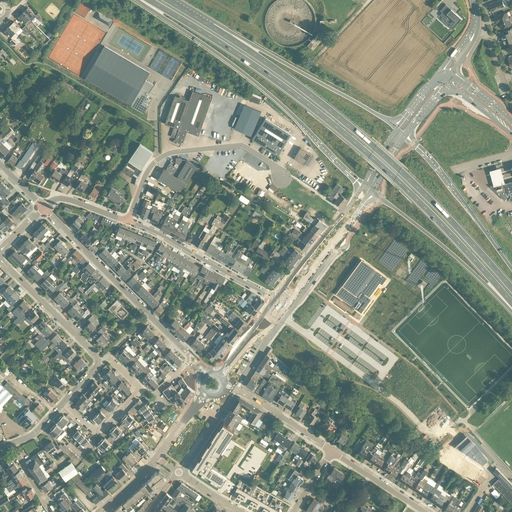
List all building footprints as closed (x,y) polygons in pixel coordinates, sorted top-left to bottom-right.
[(492,13),(505,8),(501,0),(500,0),(489,4),(492,13)] [(461,20),(445,5),(438,11),(441,14),(439,16),(445,21),(448,18),(452,21),(446,26),(448,28),(450,30),(458,22),(459,23),(461,20)] [(31,21),(36,16),(35,15),(34,14),(28,7),(22,13),(29,19),(31,21)] [(112,20),(98,12),(95,18),(109,26),(112,20)] [(24,24),(29,19),(22,13),(18,17),(24,24)] [(36,16),(41,22),(43,20),(44,20),(38,13),(35,15),(36,16)] [(511,25),(506,13),(497,16),(494,18),(496,23),(499,22),(502,29),(511,25)] [(9,27),(15,33),(20,28),(14,21),(9,27)] [(30,34),(32,31),(25,25),(23,27),(30,34)] [(11,38),(12,39),(13,40),(18,36),(16,34),(15,33),(9,27),(4,31),(11,38)] [(28,36),(30,34),(23,27),(21,30),(27,36),(28,36)] [(511,32),(511,29),(511,28),(505,31),(506,34),(500,36),(502,41),(503,40),(504,44),(509,43),(509,44),(511,42),(511,32)] [(321,31),(307,46),(311,48),(324,34),(321,31)] [(148,93),(153,85),(145,81),(150,73),(104,46),(85,79),(130,106),(143,114),(148,106),(143,102),(147,95),(145,94),(147,92),(148,93)] [(2,49),(0,50),(0,51),(6,58),(8,56),(9,55),(2,49)] [(150,67),(159,71),(168,54),(160,49),(150,67)] [(174,127),(170,137),(175,139),(174,142),(179,143),(180,142),(183,143),(187,132),(198,136),(211,98),(192,91),(188,100),(174,95),(164,124),(174,127)] [(248,99),(259,104),(262,96),(251,92),(248,99)] [(251,136),(261,112),(244,105),(234,129),(251,136)] [(268,116),(289,129),(293,123),(271,110),(268,116)] [(277,156),(291,134),(265,118),(252,140),(277,156)] [(0,145),(3,143),(4,144),(6,141),(5,141),(14,132),(9,126),(0,134),(0,135),(1,136),(0,136),(0,145)] [(6,141),(4,144),(3,143),(0,145),(0,156),(2,158),(10,150),(9,149),(12,147),(6,141)] [(137,178),(142,169),(141,168),(152,152),(139,144),(121,171),(131,177),(132,175),(137,178)] [(115,154),(119,149),(113,145),(110,150),(115,154)] [(304,165),(310,155),(310,154),(300,148),(294,158),(304,165)] [(13,164),(20,155),(18,153),(15,150),(12,154),(8,160),(13,164)] [(52,158),(49,155),(47,157),(44,154),(43,155),(41,158),(39,161),(37,164),(35,168),(39,170),(34,179),(39,183),(44,176),(42,175),(44,171),(41,169),(45,164),(47,165),(52,158)] [(167,168),(166,170),(186,182),(187,183),(197,166),(192,163),(187,160),(186,161),(184,160),(182,160),(179,161),(176,161),(173,161),(172,162),(171,162),(171,161),(171,162),(167,168)] [(37,164),(36,163),(34,161),(30,167),(34,169),(29,177),(30,177),(34,179),(39,170),(35,168),(37,164)] [(80,163),(78,163),(76,161),(70,169),(74,172),(75,173),(79,167),(78,167),(80,163)] [(323,179),(328,172),(318,164),(313,171),(323,179)] [(511,181),(505,184),(505,183),(494,185),(490,187),(505,201),(508,197),(509,198),(508,199),(511,202),(511,166),(511,167),(511,181)] [(64,171),(61,169),(59,172),(55,170),(50,177),(57,182),(61,176),(64,178),(69,172),(65,169),(64,171)] [(71,177),(74,172),(70,169),(62,182),(67,185),(68,185),(72,178),(71,177)] [(179,192),(186,182),(166,170),(164,169),(157,179),(179,192)] [(95,198),(99,191),(101,188),(98,186),(99,185),(99,184),(107,174),(104,172),(101,177),(89,194),(95,198)] [(82,192),(87,184),(89,181),(81,175),(76,182),(79,184),(76,188),(82,192)] [(338,195),(343,188),(337,183),(332,190),(327,197),(334,202),(341,208),(347,199),(340,194),(337,199),(333,196),(336,193),(338,195)] [(4,204),(8,200),(5,197),(10,191),(6,187),(0,192),(0,196),(2,199),(0,201),(0,204),(2,206),(4,204)] [(112,203),(118,206),(123,198),(119,196),(120,194),(111,188),(106,196),(113,201),(112,203)] [(255,192),(261,197),(264,192),(258,188),(255,192)] [(265,202),(258,198),(255,202),(262,207),(265,202)] [(16,206),(22,213),(27,208),(22,203),(21,204),(19,202),(17,204),(14,201),(12,200),(11,201),(15,205),(16,206)] [(150,209),(147,208),(149,202),(144,200),(141,208),(140,207),(138,211),(139,212),(139,213),(141,213),(139,216),(146,219),(150,209)] [(2,206),(2,207),(4,209),(8,213),(10,211),(10,210),(6,207),(6,206),(4,204),(2,206)] [(15,205),(10,210),(10,211),(12,212),(18,218),(22,213),(16,206),(15,205)] [(157,223),(158,222),(157,222),(161,212),(156,210),(157,208),(153,206),(150,213),(153,214),(150,220),(155,222),(155,223),(157,223)] [(306,212),(303,217),(306,219),(314,225),(317,221),(308,215),(309,214),(306,212)] [(171,235),(176,227),(174,226),(180,216),(175,213),(172,218),(165,231),(171,235)] [(225,215),(221,222),(225,224),(229,217),(226,214),(225,215)] [(165,231),(172,218),(167,215),(164,220),(160,228),(165,231)] [(1,220),(9,227),(13,222),(8,216),(3,221),(2,219),(1,220)] [(76,230),(83,222),(79,217),(71,225),(76,230)] [(214,232),(221,222),(216,218),(215,218),(212,224),(213,225),(208,233),(203,230),(195,244),(200,247),(201,245),(202,246),(208,235),(212,236),(214,232)] [(177,238),(187,222),(182,219),(177,228),(176,227),(171,235),(177,238)] [(322,230),(314,225),(306,219),(305,221),(307,222),(307,223),(310,225),(308,228),(318,235),(322,230)] [(317,221),(314,225),(322,230),(322,229),(323,229),(326,225),(319,219),(317,221)] [(0,227),(4,231),(9,227),(1,220),(0,220),(0,227)] [(187,222),(177,238),(183,241),(190,229),(187,227),(190,223),(189,223),(190,222),(188,220),(187,222)] [(38,229),(45,236),(50,231),(48,229),(43,224),(38,229)] [(314,240),(318,235),(308,228),(303,225),(300,229),(307,233),(306,234),(314,240)] [(116,235),(120,236),(122,237),(125,230),(119,227),(116,235)] [(314,240),(306,234),(304,237),(301,235),(302,232),(295,228),(291,234),(289,232),(289,233),(309,246),(310,245),(314,240)] [(41,241),(45,236),(38,229),(33,233),(39,239),(41,241)] [(128,240),(131,232),(125,230),(122,237),(128,240)] [(128,240),(134,242),(135,242),(138,235),(131,232),(128,240)] [(305,251),(309,246),(289,233),(287,236),(299,243),(298,245),(304,250),(304,251),(305,251)] [(95,238),(95,237),(92,234),(88,238),(84,234),(80,239),(87,245),(95,238)] [(104,244),(108,239),(109,237),(104,235),(100,242),(104,244)] [(140,245),(143,237),(138,235),(135,242),(133,246),(132,250),(134,251),(137,243),(140,245)] [(276,241),(266,235),(264,238),(262,240),(257,237),(257,238),(257,237),(250,248),(251,249),(250,251),(252,252),(253,251),(255,252),(267,260),(270,255),(272,256),(277,248),(273,245),(276,241)] [(211,254),(219,240),(220,239),(218,238),(217,238),(215,236),(210,244),(206,251),(211,254)] [(95,238),(87,245),(94,252),(98,248),(94,244),(99,240),(95,237),(95,238)] [(145,250),(146,247),(149,239),(143,237),(140,245),(139,248),(145,250)] [(377,237),(374,242),(379,245),(382,240),(377,237)] [(36,247),(37,248),(40,246),(34,240),(32,242),(28,238),(23,243),(31,250),(31,251),(36,247)] [(149,239),(146,247),(152,249),(156,242),(149,239)] [(216,257),(221,250),(218,248),(222,242),(219,240),(211,254),(216,257)] [(56,249),(59,251),(64,245),(60,241),(54,246),(53,248),(55,250),(56,249)] [(372,256),(379,246),(373,242),(366,253),(372,256)] [(26,255),(31,250),(23,243),(18,248),(24,253),(22,255),(21,254),(20,254),(28,261),(30,264),(31,263),(33,261),(26,255)] [(160,244),(157,251),(163,254),(166,248),(160,244)] [(57,253),(63,259),(61,261),(63,263),(67,259),(64,256),(69,250),(64,245),(59,251),(57,253)] [(227,263),(231,256),(233,253),(230,251),(232,248),(230,246),(228,250),(226,253),(222,260),(227,263)] [(108,262),(114,257),(112,255),(117,249),(115,247),(112,250),(110,252),(104,258),(108,262)] [(104,258),(110,252),(105,248),(100,254),(104,258)] [(168,258),(172,251),(166,248),(163,254),(160,258),(158,262),(161,263),(163,259),(162,259),(164,256),(168,258)] [(292,253),(298,257),(299,258),(302,255),(295,249),(292,253)] [(77,263),(83,257),(76,250),(67,259),(63,263),(65,266),(69,263),(70,264),(72,262),(71,261),(73,259),(77,263)] [(216,257),(222,260),(226,253),(221,250),(216,257)] [(22,263),(24,265),(28,261),(20,254),(19,255),(15,251),(10,256),(19,266),(22,263)] [(168,258),(171,260),(169,263),(171,264),(172,265),(173,261),(177,254),(172,251),(168,258)] [(232,266),(240,253),(240,252),(238,251),(234,258),(231,256),(227,263),(232,266)] [(118,261),(124,255),(125,254),(123,252),(119,256),(116,259),(114,257),(108,262),(112,267),(118,261)] [(378,257),(383,261),(388,255),(383,252),(378,257)] [(38,270),(40,269),(35,264),(43,255),(41,253),(33,261),(31,263),(33,265),(27,271),(32,276),(38,270)] [(237,269),(243,259),(241,258),(243,254),(240,253),(232,266),(237,269)] [(295,261),(298,257),(292,253),(289,256),(295,261)] [(177,254),(173,261),(172,265),(174,266),(176,268),(177,268),(183,257),(177,254)] [(117,271),(123,266),(120,263),(122,260),(123,260),(126,257),(124,255),(118,261),(112,267),(117,271)] [(293,264),(295,261),(289,256),(286,259),(293,264)] [(83,257),(77,263),(78,263),(76,265),(76,266),(72,270),(76,274),(88,262),(83,257)] [(181,275),(189,261),(183,257),(177,268),(176,268),(180,270),(178,273),(177,276),(179,278),(181,275)] [(249,262),(251,259),(248,257),(246,261),(243,259),(237,269),(243,272),(247,265),(249,262)] [(293,264),(286,259),(284,263),(291,269),(294,265),(293,264)] [(386,277),(360,259),(335,294),(335,293),(358,310),(361,306),(364,308),(371,298),(369,296),(379,282),(382,284),(386,277)] [(133,264),(132,264),(136,267),(137,268),(140,264),(141,264),(141,263),(140,262),(137,260),(135,262),(133,264)] [(188,274),(194,264),(189,261),(181,275),(183,276),(185,272),(188,274)] [(130,267),(132,264),(133,264),(130,262),(124,267),(123,266),(117,271),(121,275),(130,267)] [(89,276),(96,269),(89,263),(83,269),(86,273),(83,273),(81,275),(82,277),(80,279),(84,283),(87,280),(89,276)] [(194,281),(195,279),(197,277),(195,276),(195,274),(196,275),(200,267),(194,264),(188,274),(191,276),(189,280),(193,282),(194,281)] [(248,275),(252,268),(247,265),(243,272),(248,275)] [(204,277),(209,269),(203,266),(199,274),(196,278),(199,279),(202,281),(204,277)] [(130,267),(121,275),(125,279),(131,274),(129,272),(132,269),(130,267)] [(273,270),(279,275),(280,276),(283,272),(276,267),(273,270)] [(88,281),(92,285),(95,281),(102,275),(96,269),(89,276),(91,277),(88,281)] [(207,285),(214,272),(209,269),(204,277),(202,281),(201,283),(199,285),(202,287),(204,283),(207,285)] [(37,280),(42,275),(38,270),(32,276),(37,280)] [(276,279),(279,275),(273,270),(270,274),(276,279)] [(132,286),(144,274),(145,272),(143,271),(138,275),(136,273),(128,282),(132,286)] [(46,289),(51,284),(51,283),(54,281),(49,276),(51,275),(49,272),(45,276),(47,278),(46,279),(41,284),(46,289)] [(212,288),(220,275),(214,272),(207,285),(210,286),(210,287),(207,292),(209,293),(212,288)] [(136,290),(145,282),(142,280),(146,276),(144,274),(132,286),(136,290)] [(274,282),(276,279),(270,274),(267,277),(274,282)] [(220,275),(212,288),(216,290),(218,285),(221,286),(222,283),(225,278),(220,275)] [(92,285),(86,291),(85,291),(85,292),(86,294),(87,295),(95,286),(100,291),(101,292),(104,289),(103,289),(109,282),(102,276),(96,282),(95,281),(92,285)] [(274,282),(267,277),(265,281),(272,286),(274,283),(274,282)] [(67,281),(65,283),(62,286),(58,290),(60,292),(62,290),(69,283),(67,281)] [(149,287),(152,284),(150,281),(147,284),(145,282),(136,290),(141,295),(146,289),(149,287)] [(51,284),(46,289),(50,294),(56,288),(51,284)] [(8,298),(14,292),(9,286),(2,293),(0,290),(0,294),(1,294),(6,299),(8,298)] [(145,299),(151,293),(146,289),(141,295),(145,299)] [(155,298),(160,292),(158,290),(153,295),(151,293),(145,299),(149,303),(155,298)] [(249,291),(244,299),(258,310),(264,302),(264,300),(249,291)] [(14,292),(8,298),(13,303),(19,297),(14,292)] [(59,302),(64,297),(60,292),(54,298),(59,302)] [(80,294),(78,292),(72,299),(69,301),(71,303),(76,298),(80,294)] [(155,298),(149,303),(153,308),(159,302),(157,299),(162,294),(160,292),(155,298)] [(64,297),(59,302),(64,307),(69,302),(69,301),(72,299),(67,294),(64,297)] [(78,299),(76,298),(71,303),(69,305),(71,307),(76,303),(76,302),(78,301),(77,301),(78,299)] [(254,315),(258,310),(244,299),(243,299),(247,302),(245,305),(240,301),(238,304),(245,309),(249,312),(254,315)] [(122,319),(125,316),(128,313),(119,304),(120,303),(117,300),(109,310),(112,313),(113,312),(122,319)] [(22,313),(29,306),(23,301),(17,307),(12,312),(18,317),(22,313)] [(165,305),(162,302),(153,310),(158,315),(164,310),(169,305),(167,303),(165,305)] [(78,306),(76,303),(71,307),(68,311),(73,316),(78,310),(76,308),(78,306)] [(213,310),(213,309),(208,306),(206,308),(205,310),(210,314),(213,310)] [(78,310),(73,316),(77,320),(82,316),(84,318),(90,312),(87,309),(84,312),(80,308),(78,310)] [(242,315),(235,309),(233,312),(240,317),(242,315)] [(172,329),(184,318),(176,310),(171,316),(174,319),(168,325),(172,329)] [(31,324),(39,316),(34,311),(25,319),(31,324)] [(247,324),(233,312),(230,315),(234,317),(234,318),(237,320),(238,320),(235,325),(242,331),(247,324)] [(96,326),(97,325),(99,323),(92,316),(83,326),(90,333),(96,326)] [(230,331),(237,336),(238,335),(240,332),(241,332),(222,317),(220,319),(230,327),(231,329),(230,331)] [(189,321),(190,319),(189,318),(186,320),(184,318),(172,329),(176,333),(189,321)] [(189,321),(176,333),(183,340),(188,336),(190,338),(199,329),(196,326),(190,334),(185,330),(191,325),(188,322),(191,320),(190,319),(189,321)] [(37,336),(48,325),(43,320),(37,326),(38,327),(35,330),(39,334),(37,336)] [(213,323),(211,326),(212,327),(217,331),(220,334),(230,341),(232,343),(237,336),(230,331),(229,332),(219,325),(218,327),(213,323)] [(39,348),(46,340),(43,337),(46,335),(47,336),(53,330),(48,325),(37,336),(40,339),(34,344),(39,348)] [(106,335),(103,332),(106,329),(103,326),(97,332),(100,335),(96,339),(99,342),(98,343),(100,345),(101,344),(102,345),(110,337),(107,334),(106,335)] [(145,336),(151,330),(147,326),(139,334),(142,338),(145,336)] [(148,344),(154,338),(152,336),(155,334),(151,330),(145,336),(148,339),(146,342),(148,344)] [(53,348),(62,339),(57,334),(51,340),(54,342),(49,347),(51,349),(53,348)] [(226,346),(230,341),(220,334),(217,338),(220,340),(226,346)] [(157,348),(163,341),(159,338),(156,340),(154,338),(148,344),(150,347),(151,346),(155,350),(157,348)] [(195,348),(200,341),(196,338),(191,344),(195,348)] [(46,340),(39,348),(42,351),(49,344),(48,343),(50,341),(48,339),(46,340)] [(58,353),(54,357),(56,359),(58,357),(63,352),(61,351),(67,344),(62,339),(53,348),(58,353)] [(223,350),(226,346),(220,340),(216,345),(223,350)] [(162,354),(166,350),(164,348),(166,345),(163,341),(157,348),(155,350),(158,353),(158,354),(160,356),(162,354)] [(200,341),(195,348),(199,351),(205,345),(200,341)] [(220,354),(223,350),(216,345),(213,349),(220,354)] [(63,352),(58,357),(60,359),(61,360),(63,358),(64,360),(68,363),(72,360),(72,359),(71,358),(76,353),(71,348),(65,355),(63,352)] [(121,359),(127,353),(129,352),(125,348),(121,352),(120,351),(119,350),(118,351),(115,354),(117,356),(118,356),(121,359)] [(168,359),(174,353),(171,349),(168,352),(166,350),(162,354),(160,356),(161,358),(162,358),(164,355),(168,359)] [(216,358),(220,354),(213,349),(210,353),(215,357),(216,358)] [(210,353),(208,352),(205,356),(212,361),(215,357),(210,353)] [(121,359),(121,360),(123,362),(124,360),(126,362),(131,357),(127,353),(121,359)] [(172,363),(178,357),(174,353),(168,359),(172,363)] [(269,360),(271,358),(266,354),(261,362),(273,370),(273,369),(277,372),(280,367),(281,366),(283,363),(274,355),(271,358),(274,359),(273,360),(276,363),(274,365),(273,367),(270,365),(272,362),(269,360)] [(141,363),(138,359),(138,358),(136,356),(133,359),(129,363),(131,365),(129,367),(133,371),(139,365),(141,363)] [(81,357),(75,363),(78,366),(77,367),(79,370),(86,363),(81,357)] [(178,357),(172,363),(176,367),(182,361),(178,357)] [(271,372),(273,370),(261,362),(256,370),(261,373),(269,378),(271,375),(268,374),(270,371),(271,372)] [(141,376),(146,371),(148,368),(146,365),(145,367),(141,363),(139,365),(133,371),(134,373),(136,372),(138,374),(139,373),(141,376)] [(107,379),(108,378),(114,372),(115,372),(113,370),(112,371),(110,369),(109,370),(105,366),(102,369),(103,371),(102,372),(104,374),(103,376),(107,379)] [(154,374),(150,371),(151,370),(149,368),(148,368),(146,371),(141,376),(143,378),(141,379),(145,383),(151,377),(153,375),(154,374)] [(257,379),(261,373),(256,370),(251,378),(250,378),(246,385),(252,389),(255,391),(259,384),(258,383),(257,384),(256,383),(258,380),(257,379)] [(111,383),(113,385),(118,380),(116,378),(117,377),(118,376),(114,372),(108,378),(112,382),(111,383)] [(275,375),(285,381),(286,380),(276,373),(275,375)] [(267,382),(263,379),(259,384),(255,391),(269,400),(274,390),(278,392),(285,382),(273,374),(267,382)] [(145,383),(149,387),(155,381),(157,379),(153,375),(151,377),(145,383)] [(57,381),(54,378),(50,383),(56,389),(58,386),(62,390),(66,385),(59,379),(57,381)] [(187,386),(182,378),(178,381),(179,383),(173,387),(176,391),(178,393),(182,395),(181,397),(188,402),(195,392),(192,389),(187,386)] [(26,407),(33,401),(28,397),(26,398),(8,381),(7,382),(4,379),(0,383),(13,395),(26,407)] [(116,386),(120,390),(126,384),(127,384),(125,382),(123,383),(121,381),(121,382),(118,380),(113,385),(115,387),(116,386)] [(95,381),(91,385),(97,391),(101,387),(106,392),(108,390),(107,389),(101,383),(99,385),(95,381)] [(149,387),(148,387),(150,389),(151,388),(153,390),(158,385),(155,381),(149,387)] [(0,412),(4,408),(2,406),(13,395),(0,383),(0,412)] [(120,390),(118,392),(122,396),(124,394),(126,397),(131,392),(128,390),(130,388),(126,384),(120,390)] [(89,391),(87,393),(92,398),(98,392),(97,391),(91,385),(89,387),(90,388),(88,390),(89,391)] [(172,385),(168,387),(174,395),(176,391),(173,387),(172,385)] [(178,393),(176,391),(174,395),(168,387),(164,390),(173,404),(175,402),(177,406),(180,404),(182,406),(184,407),(187,402),(181,397),(182,395),(178,393)] [(50,390),(48,388),(45,391),(47,393),(45,395),(43,394),(41,396),(45,401),(48,398),(51,401),(56,396),(50,390)] [(281,393),(281,394),(277,401),(283,405),(288,398),(289,395),(282,391),(281,393)] [(91,401),(90,400),(92,398),(87,393),(85,396),(83,394),(79,397),(79,398),(87,405),(91,401)] [(117,398),(115,396),(112,394),(110,396),(112,398),(109,402),(115,408),(118,405),(117,404),(118,403),(116,401),(118,399),(117,398)] [(321,407),(328,396),(324,394),(317,404),(321,407)] [(288,398),(283,405),(290,409),(295,402),(296,400),(293,397),(291,400),(290,399),(292,397),(289,395),(288,398)] [(79,398),(79,397),(77,399),(79,400),(77,402),(78,404),(75,407),(81,412),(84,409),(87,405),(79,398)] [(249,421),(255,425),(256,424),(255,423),(262,412),(239,397),(237,397),(230,409),(238,414),(240,410),(242,407),(252,413),(247,420),(249,421)] [(39,413),(44,408),(36,400),(33,403),(37,406),(34,408),(39,413)] [(143,413),(150,408),(149,408),(148,405),(147,406),(145,404),(144,405),(139,400),(134,405),(139,409),(139,408),(143,413)] [(112,412),(115,408),(109,402),(105,406),(104,405),(102,408),(106,412),(108,410),(110,411),(111,411),(112,412)] [(302,417),(306,410),(302,407),(304,404),(300,402),(297,407),(299,408),(295,413),(302,417)] [(32,412),(27,408),(23,412),(25,414),(18,421),(26,428),(31,422),(30,420),(31,418),(28,416),(32,412)] [(104,414),(106,412),(102,408),(100,410),(100,411),(97,415),(103,421),(106,417),(105,416),(106,416),(104,414)] [(146,417),(153,412),(151,410),(150,410),(149,409),(150,408),(143,413),(146,417)] [(238,414),(230,409),(227,415),(235,420),(236,419),(240,422),(243,418),(238,414)] [(132,416),(134,414),(130,410),(127,412),(128,413),(127,414),(126,413),(123,416),(130,422),(132,425),(136,421),(133,419),(134,418),(132,416)] [(153,412),(146,417),(149,422),(156,417),(154,414),(153,415),(152,413),(153,412)] [(317,417),(311,413),(307,420),(313,424),(315,421),(318,422),(322,417),(318,415),(317,417)] [(59,418),(65,424),(68,426),(71,422),(70,421),(72,418),(67,414),(65,417),(63,415),(62,414),(59,418)] [(100,424),(103,421),(97,415),(93,419),(92,418),(90,420),(94,424),(96,422),(98,424),(99,423),(100,424)] [(235,420),(227,415),(223,420),(233,426),(236,428),(239,423),(235,420)] [(126,426),(130,422),(123,416),(120,420),(121,421),(123,423),(121,425),(125,429),(127,427),(126,426)] [(185,458),(206,425),(194,417),(185,431),(184,431),(172,450),(174,452),(172,455),(179,459),(180,456),(185,458)] [(335,421),(329,417),(327,419),(324,424),(325,424),(324,427),(329,430),(331,427),(332,427),(333,428),(332,430),(334,431),(335,429),(337,426),(333,423),(335,421)] [(61,428),(65,424),(59,418),(56,421),(57,422),(56,423),(57,424),(61,428)] [(252,430),(255,425),(249,421),(246,425),(251,428),(251,429),(252,430)] [(226,478),(226,477),(211,468),(211,466),(234,431),(223,424),(223,423),(222,423),(198,460),(198,459),(192,468),(191,469),(197,473),(198,472),(201,473),(200,475),(204,477),(205,476),(206,476),(211,479),(210,481),(217,486),(218,484),(221,486),(226,478)] [(62,429),(61,428),(57,424),(56,425),(55,424),(52,427),(59,433),(62,429)] [(125,429),(121,425),(119,427),(117,425),(116,426),(115,425),(112,429),(118,435),(122,431),(123,431),(125,429)] [(60,435),(59,433),(52,427),(49,431),(50,431),(49,432),(56,439),(60,435)] [(114,439),(118,435),(112,429),(108,432),(109,433),(111,435),(109,438),(113,442),(115,439),(114,439)] [(77,439),(83,433),(80,431),(80,432),(78,430),(75,433),(73,431),(69,435),(71,437),(73,435),(77,439)] [(345,432),(343,431),(342,433),(337,440),(343,444),(348,437),(349,434),(346,431),(345,432)] [(280,443),(284,437),(281,435),(282,434),(278,432),(274,439),(272,442),(275,444),(277,441),(280,443)] [(81,443),(87,437),(87,436),(87,437),(84,435),(82,434),(83,433),(77,439),(81,443)] [(263,439),(266,441),(269,442),(274,435),(272,433),(268,438),(265,436),(263,439)] [(475,444),(467,435),(455,447),(482,465),(488,460),(475,444)] [(87,437),(81,443),(85,447),(91,440),(88,438),(88,439),(86,438),(87,437)] [(113,442),(109,438),(107,440),(105,438),(104,438),(103,437),(100,441),(106,447),(110,443),(111,444),(113,442)] [(284,437),(280,443),(277,448),(283,452),(286,447),(291,440),(288,438),(287,439),(284,437)] [(364,457),(369,449),(372,444),(366,440),(358,453),(364,457)] [(62,450),(61,448),(58,445),(55,447),(51,441),(44,447),(51,455),(56,451),(58,453),(62,450)] [(102,451),(106,447),(100,441),(96,444),(97,445),(97,446),(102,451)] [(135,445),(145,454),(146,453),(146,452),(149,449),(142,442),(141,443),(139,441),(135,445)] [(296,453),(300,447),(297,445),(298,444),(294,442),(290,449),(290,450),(289,452),(287,451),(283,456),(286,458),(289,453),(291,454),(293,451),(296,453)] [(391,453),(396,445),(393,443),(388,451),(391,453)] [(132,452),(140,460),(143,457),(142,457),(142,456),(143,456),(145,454),(135,445),(132,449),(134,451),(132,452)] [(246,458),(249,453),(238,447),(235,452),(246,458)] [(300,447),(296,453),(294,457),(298,461),(296,465),(299,467),(303,461),(301,460),(302,457),(307,450),(304,448),(303,449),(300,447)] [(366,458),(369,460),(374,464),(377,457),(378,458),(380,455),(375,452),(377,449),(375,448),(370,452),(366,458)] [(137,463),(140,460),(132,452),(131,453),(130,452),(126,456),(125,455),(136,465),(137,464),(138,464),(137,463)] [(34,461),(28,465),(32,471),(40,465),(42,464),(38,458),(40,457),(37,453),(31,457),(34,461)] [(312,467),(316,459),(313,457),(315,455),(311,453),(304,463),(308,465),(312,467)] [(393,466),(397,460),(399,457),(396,456),(393,461),(390,460),(393,456),(390,454),(386,461),(388,463),(383,470),(389,474),(393,466)] [(134,467),(136,465),(125,455),(122,458),(124,460),(123,462),(130,470),(134,467)] [(7,467),(14,462),(10,457),(8,459),(7,456),(1,460),(7,467)] [(74,465),(80,459),(77,456),(73,461),(72,462),(74,465)] [(377,457),(374,464),(379,467),(384,459),(381,458),(380,459),(378,458),(377,457)] [(80,459),(74,465),(77,467),(82,461),(80,459)] [(4,478),(5,477),(18,468),(14,462),(7,467),(3,470),(5,473),(2,475),(4,478)] [(66,481),(78,472),(71,463),(59,471),(66,481)] [(253,478),(261,468),(255,463),(251,468),(245,464),(241,469),(253,478)] [(50,467),(49,465),(44,468),(42,464),(40,465),(32,471),(36,477),(50,467)] [(47,473),(52,470),(57,467),(55,464),(50,467),(36,477),(40,483),(50,476),(47,473)] [(124,479),(128,475),(126,472),(128,470),(122,464),(118,467),(121,470),(116,475),(121,481),(124,479)] [(97,478),(97,479),(107,490),(117,481),(110,472),(104,477),(104,478),(103,479),(100,475),(105,471),(101,466),(92,473),(94,475),(97,478)] [(394,477),(399,470),(393,466),(389,474),(394,477)] [(330,484),(339,471),(334,468),(333,469),(331,468),(328,473),(329,474),(325,481),(330,484)] [(511,483),(497,468),(493,471),(500,479),(499,480),(498,479),(493,484),(511,503),(511,483)] [(420,479),(421,480),(424,475),(426,471),(423,469),(420,473),(418,478),(420,479)] [(8,485),(23,476),(19,470),(12,475),(13,478),(9,480),(10,481),(4,485),(6,487),(8,486),(8,485)] [(292,482),(298,486),(300,483),(301,483),(303,479),(298,476),(299,473),(295,470),(291,477),(294,479),(292,482)] [(154,489),(158,492),(167,479),(164,477),(162,475),(163,475),(162,474),(162,475),(159,471),(157,472),(156,472),(151,477),(147,481),(154,489)] [(339,471),(330,484),(333,481),(333,482),(335,483),(336,483),(339,485),(337,487),(336,487),(337,493),(338,491),(342,485),(340,483),(341,482),(344,476),(343,476),(344,474),(339,471)] [(84,480),(85,479),(78,472),(71,479),(76,483),(99,506),(105,501),(96,491),(92,494),(90,491),(93,488),(84,480)] [(409,476),(404,472),(403,474),(399,480),(404,484),(409,476)] [(416,481),(418,478),(420,473),(418,472),(413,479),(412,477),(412,476),(410,475),(409,476),(404,484),(409,487),(414,479),(416,481)] [(8,486),(6,487),(9,492),(14,489),(19,486),(19,487),(27,481),(23,476),(8,485),(8,486)] [(419,493),(425,484),(426,483),(425,483),(427,480),(424,478),(422,482),(419,480),(413,490),(419,493)] [(63,479),(56,484),(55,485),(57,487),(65,481),(63,479)] [(112,495),(107,490),(97,479),(90,485),(85,479),(84,480),(93,488),(96,491),(105,501),(112,495)] [(45,492),(53,487),(48,481),(41,485),(45,492)] [(158,492),(154,489),(147,481),(144,484),(151,493),(156,496),(158,492)] [(294,492),(298,486),(292,482),(288,489),(294,492)] [(185,495),(186,493),(187,494),(190,496),(195,499),(198,494),(181,483),(178,487),(177,489),(182,492),(182,493),(185,495)] [(153,500),(156,496),(151,493),(144,484),(140,487),(147,495),(149,498),(153,500)] [(431,493),(434,487),(431,485),(429,488),(427,487),(428,486),(425,484),(419,493),(424,497),(428,491),(431,493)] [(147,495),(140,487),(140,488),(137,491),(143,498),(147,495)] [(243,491),(237,487),(232,495),(239,499),(243,491)] [(434,503),(441,494),(440,493),(438,497),(436,495),(439,492),(436,490),(437,489),(434,487),(431,493),(432,494),(429,500),(434,503)] [(28,491),(26,488),(16,495),(19,500),(21,499),(23,502),(35,494),(32,489),(28,491)] [(180,502),(182,499),(182,498),(183,497),(180,495),(182,493),(182,492),(177,489),(177,488),(172,496),(180,502)] [(292,495),(294,492),(288,489),(286,492),(284,490),(282,493),(284,495),(284,496),(290,500),(293,496),(292,495)] [(440,493),(441,494),(434,503),(439,507),(443,501),(445,503),(447,500),(449,497),(450,495),(442,490),(440,493)] [(140,501),(143,498),(137,491),(133,494),(140,502),(140,501)] [(250,495),(243,491),(239,499),(245,502),(250,495)] [(62,511),(73,504),(64,493),(61,496),(61,495),(57,498),(59,502),(62,506),(59,509),(61,511),(62,511)] [(180,502),(172,496),(172,497),(167,493),(161,501),(167,505),(169,502),(173,505),(174,502),(178,505),(180,503),(184,505),(179,511),(177,511),(176,511),(175,511),(195,511),(196,511),(193,509),(185,504),(186,501),(182,499),(180,502)] [(136,505),(140,502),(133,494),(130,497),(136,505)] [(256,499),(250,495),(245,503),(252,506),(256,499)] [(317,509),(321,511),(322,511),(323,509),(323,508),(323,507),(320,505),(322,502),(323,503),(325,501),(330,504),(332,501),(322,495),(318,501),(314,499),(310,504),(317,509)] [(450,501),(449,503),(448,502),(444,510),(447,511),(450,511),(458,499),(455,497),(453,496),(450,501)] [(0,507),(10,501),(7,497),(0,502),(0,507)] [(133,508),(136,505),(130,497),(126,500),(133,508)] [(84,511),(82,508),(84,506),(78,499),(71,505),(76,511),(84,511)] [(263,502),(256,499),(252,506),(258,510),(263,502)] [(464,501),(461,506),(459,505),(461,501),(458,499),(450,511),(457,511),(460,507),(462,509),(466,503),(464,501)] [(131,511),(134,510),(133,508),(126,500),(126,501),(123,504),(123,503),(122,503),(126,507),(129,511),(130,511),(131,511)] [(175,511),(176,511),(167,505),(161,501),(156,510),(159,511),(160,511),(162,510),(164,511),(175,511)] [(265,511),(269,506),(263,502),(258,510),(261,511),(265,511)] [(129,511),(126,507),(122,503),(118,507),(114,511),(113,511),(120,511),(126,508),(129,511)]
